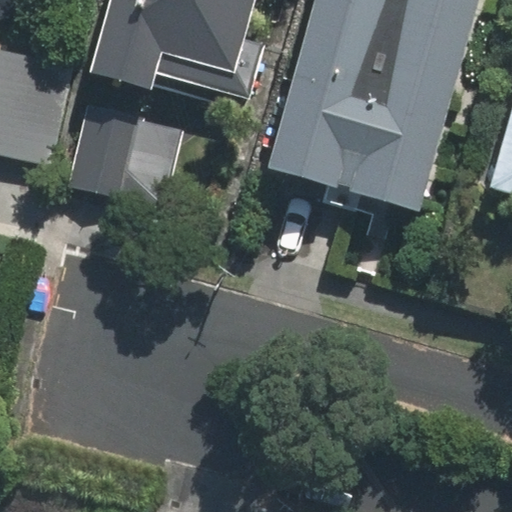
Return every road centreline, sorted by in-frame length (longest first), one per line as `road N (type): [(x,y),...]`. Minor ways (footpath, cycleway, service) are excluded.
road 1 (residential): [(135,359),(156,331),(202,323),(511,406)]
road 2 (residential): [(473,511),(180,424),(144,398),(135,359)]
